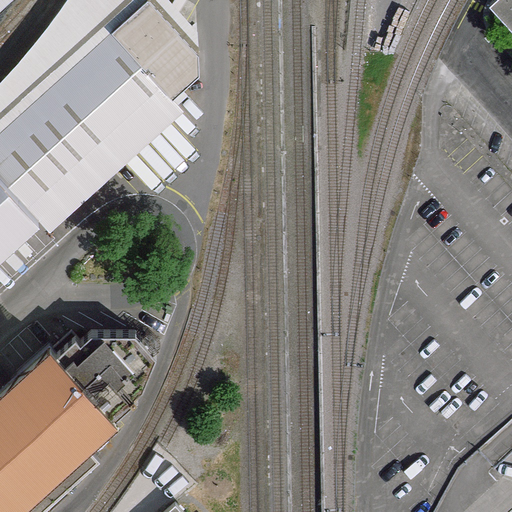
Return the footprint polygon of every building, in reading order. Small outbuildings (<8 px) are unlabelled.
[(0,0),(0,21),(7,15),(19,0),(0,0)] [(0,132),(112,31),(145,0),(151,0),(199,53),(198,28),(173,0),(64,0),(45,26),(8,72),(0,80),(0,132)] [(145,0),(112,31),(172,98),(200,73),(199,53),(151,0),(145,0)] [(511,0),(493,0),(491,2),(511,25),(511,0)] [(172,98),(112,31),(0,132),(0,173),(39,218),(172,98)] [(172,98),(39,218),(51,230),(184,110),(172,98)] [(0,253),(39,218),(0,173),(0,253)] [(51,343),(0,388),(0,511),(42,511),(100,460),(87,445),(118,417),(117,416),(139,396),(137,393),(144,386),(158,354),(137,330),(92,329),(81,339),(73,330),(53,346),(51,343)] [(186,511),(178,503),(166,511),(186,511)]
